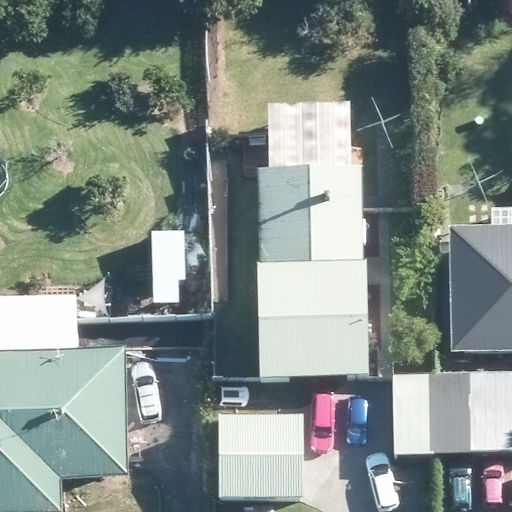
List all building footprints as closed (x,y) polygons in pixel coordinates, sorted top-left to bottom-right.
[(363,202),(363,194),(362,169),(344,170),(272,172),(256,173),(259,269),(254,269),(258,382),(303,381),(368,379),(367,350),(365,285),(363,240),(363,202)] [(511,229),(490,231),(449,233),(451,357),(511,356),(511,229)] [(126,481),(126,475),(122,351),(74,353),(35,354),(0,354),(0,511),(60,511),(59,483),(126,481)] [(440,458),(511,457),(511,377),(481,377),(394,378),(389,378),(389,458),(428,457),(440,458)] [(304,502),(304,420),(218,419),(216,501),(304,502)]
